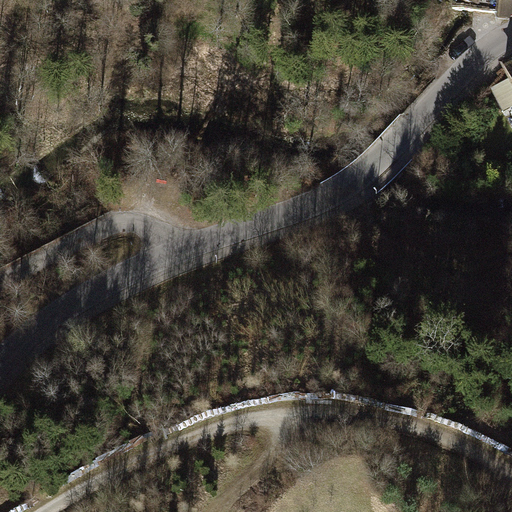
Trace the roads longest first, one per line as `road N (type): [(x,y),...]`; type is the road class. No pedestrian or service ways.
road 1 (residential): [(0,366),(72,304),(123,276),(340,193),(463,71),(511,35)]
road 2 (track): [(46,511),(172,447),(259,418),(344,412),(418,430),(511,488)]
